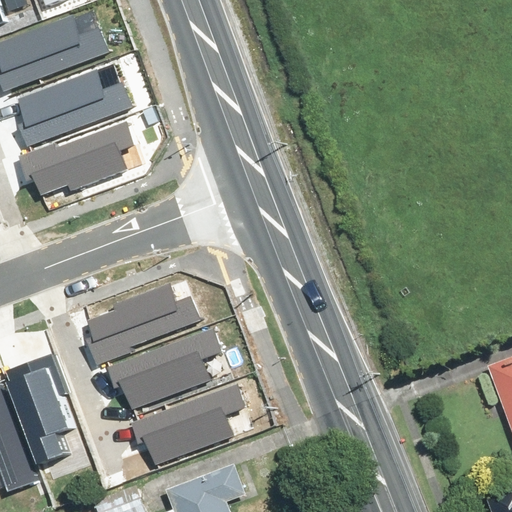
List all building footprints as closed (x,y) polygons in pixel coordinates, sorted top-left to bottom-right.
[(9,0),(0,0),(0,19),(14,15),(9,0)] [(2,64),(10,86),(117,49),(109,25),(87,33),(80,12),(1,39),(8,62),(2,64)] [(24,118),(32,140),(139,104),(131,80),(109,87),(102,67),(23,93),(31,116),(24,118)] [(137,117),(29,154),(36,176),(43,173),(50,196),(130,169),(123,149),(145,141),(137,117)] [(96,318),(103,336),(129,326),(135,342),(206,316),(197,293),(179,300),(173,284),(120,303),(122,309),(96,318)] [(115,362),(123,383),(132,380),(141,405),(217,378),(210,357),(232,349),(223,324),(115,362)] [(12,370),(47,463),(78,452),(70,428),(80,425),(67,391),(74,388),(61,352),(12,370)] [(511,362),(497,368),(511,409),(511,362)] [(13,491),(40,481),(0,373),(0,468),(4,467),(13,491)] [(136,418),(144,438),(153,435),(162,460),(238,433),(230,412),(253,404),(244,379),(136,418)] [(243,466),(175,491),(182,510),(176,511),(240,511),(237,503),(255,496),(243,466)] [(96,486),(105,511),(152,511),(136,471),(96,486)] [(511,511),(511,487),(492,494),(498,511),(511,511)]
